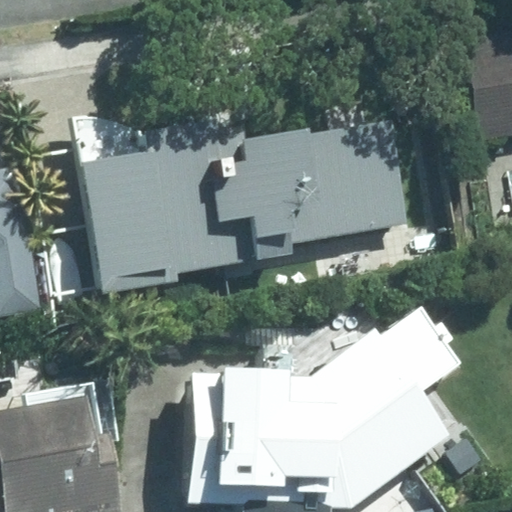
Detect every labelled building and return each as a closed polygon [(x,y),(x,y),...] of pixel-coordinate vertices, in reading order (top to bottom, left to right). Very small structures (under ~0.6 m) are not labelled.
[(511,36),(424,50),(439,148),(511,137),(511,36)] [(214,109),(74,131),(97,282),(244,260),(242,244),(409,218),(393,113),(306,126),(305,115),(217,128),(214,109)] [(0,306),(34,302),(14,160),(0,161),(0,306)] [(183,491),(350,499),(450,427),(372,318),(305,365),(280,364),(280,355),(217,352),(217,361),(189,360),(183,491)] [(83,383),(0,394),(0,497),(2,511),(41,511),(118,501),(106,419),(89,422),(83,383)]
